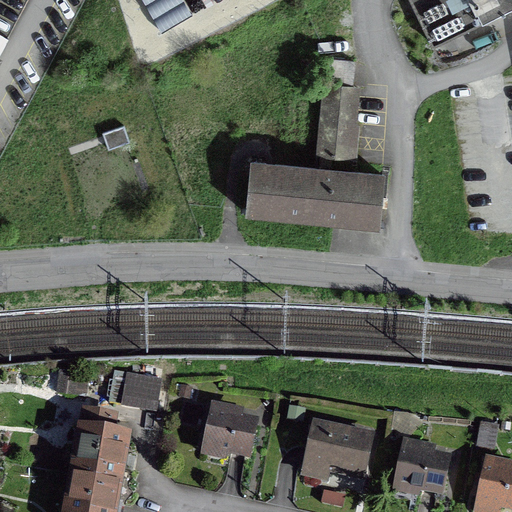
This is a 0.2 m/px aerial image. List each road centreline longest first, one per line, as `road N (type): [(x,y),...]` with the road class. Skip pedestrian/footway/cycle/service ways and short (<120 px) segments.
road 1 (residential): [(391,282),(188,263),(0,276)]
road 2 (residential): [(376,0),(383,63),(406,90),(391,282)]
road 3 (residential): [(511,294),(391,282)]
